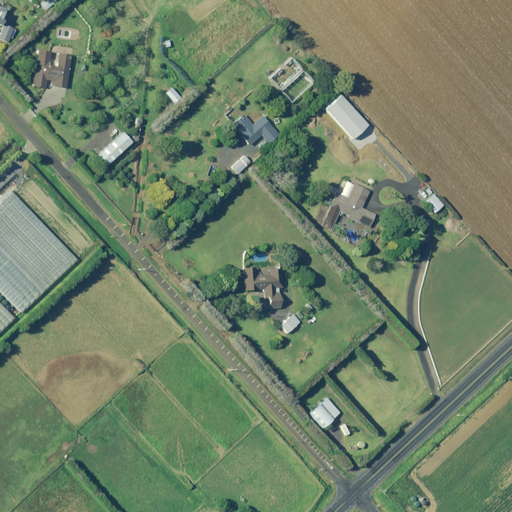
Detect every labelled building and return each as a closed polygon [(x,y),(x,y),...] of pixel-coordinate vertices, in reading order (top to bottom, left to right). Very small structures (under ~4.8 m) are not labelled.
[(56,0),(45,0),(40,4),(45,10),(56,0)] [(1,21),(6,9),(0,6),(0,25),(2,27),(0,31),(0,39),(10,44),(16,27),(1,21)] [(49,52),(37,50),(32,86),(44,88),(45,80),(51,81),(51,86),(65,88),(70,55),(58,53),(56,67),(47,66),(49,52)] [(302,69),(290,57),(267,78),(279,91),(302,69)] [(310,84),(301,74),(281,93),(290,103),(310,84)] [(177,95),(170,88),(164,93),(171,101),(177,95)] [(366,124),(339,95),(323,110),(350,140),(366,124)] [(251,125),(242,114),(230,124),(240,135),(239,135),(248,146),(260,135),(268,144),(278,135),(261,116),(251,125)] [(131,142),(122,132),(97,155),(106,165),(131,142)] [(249,162),(243,155),(230,167),(236,174),(249,162)] [(324,191),(333,195),(330,201),(324,198),(321,205),(327,207),(318,225),(329,230),(337,213),(368,227),(374,214),(360,207),(367,191),(342,179),(338,189),(327,184),(324,191)] [(0,289),(21,313),(79,260),(12,187),(0,198),(0,289)] [(432,195),(435,193),(429,187),(425,191),(429,196),(423,202),(433,213),(442,205),(432,195)] [(282,288),(281,266),(243,268),(244,290),(264,289),(265,309),(279,309),(278,288),(282,288)] [(0,304),(0,333),(15,319),(0,304)] [(299,322),(292,314),(279,325),(286,333),(299,322)] [(338,413),(325,398),(308,413),(322,428),(338,413)]
